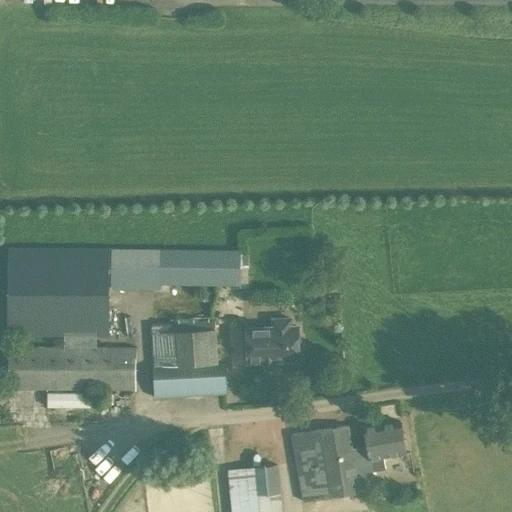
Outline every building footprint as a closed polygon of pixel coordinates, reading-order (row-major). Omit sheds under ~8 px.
[(7,390),(135,391),(135,347),(96,347),(96,336),(108,336),(108,249),(8,249),(8,335),(63,335),(63,347),(8,347),(7,390)] [(111,250),(111,288),(152,289),(152,284),(240,285),(240,252),(111,250)] [(242,254),(241,283),(249,283),(249,255),(242,254)] [(320,262),(313,263),(313,289),(330,289),(329,262),(320,262)] [(297,337),(296,327),(290,327),(290,319),(271,320),(272,328),(246,329),(248,363),(298,361),(298,351),(300,349),(300,339),(297,337)] [(224,365),(216,366),(213,323),(150,326),(154,399),(226,395),(224,365)] [(90,406),(90,392),(47,392),(47,406),(90,406)] [(368,448),(352,452),(348,427),(292,435),(304,502),(359,494),(356,475),(385,470),(382,458),(405,454),(400,422),(365,428),(368,448)] [(228,471),(231,511),(281,511),(277,466),(228,471)]
